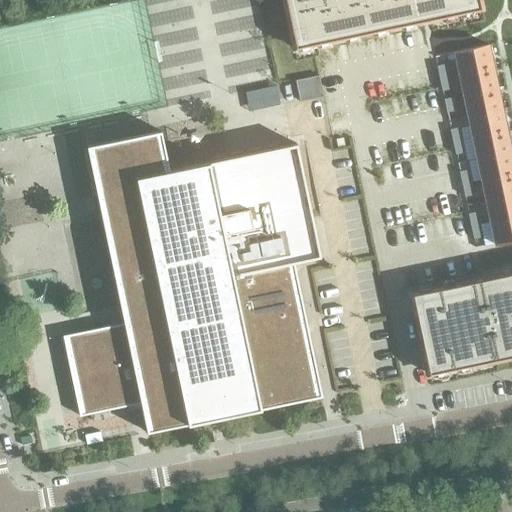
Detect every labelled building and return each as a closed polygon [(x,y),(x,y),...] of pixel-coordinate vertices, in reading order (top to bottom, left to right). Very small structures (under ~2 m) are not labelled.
[(284,0),(295,48),(481,8),(479,0),(284,0)] [(489,45),(454,52),(459,73),(493,66),(489,45)] [(437,65),(440,78),(449,76),(447,63),(437,65)] [(493,66),(459,73),(463,95),(498,87),(493,66)] [(319,75),(295,80),(300,101),(323,96),(319,75)] [(440,78),(442,90),(452,88),(449,76),(440,78)] [(498,87),(463,95),(468,116),(502,109),(498,87)] [(444,99),(447,112),(456,110),(455,103),(454,97),(444,99)] [(502,109),(468,116),(472,137),(507,130),(502,109)] [(451,129),(453,141),(463,139),(460,127),(451,129)] [(87,330),(63,335),(79,415),(92,412),(124,406),(131,404),(140,402),(145,424),(147,432),(210,419),(210,418),(220,416),(270,406),(321,395),(321,392),(293,261),(295,261),(320,256),(319,253),(312,219),(311,211),(306,190),(296,144),(296,143),(169,170),(161,130),(87,146),(87,147),(97,196),(99,205),(101,214),(76,219),(77,226),(93,300),(118,295),(120,306),(123,322),(87,330)] [(507,130),(472,137),(477,158),(511,151),(507,130)] [(453,141),(456,154),(465,152),(463,139),(453,141)] [(511,155),(511,151),(477,158),(481,180),(511,173),(511,155)] [(460,171),(462,183),(472,181),(469,169),(460,171)] [(511,173),(481,180),(486,201),(511,195),(511,173)] [(462,183),(465,196),(474,194),(472,181),(462,183)] [(511,195),(486,201),(490,222),(511,217),(511,195)] [(469,213),(471,226),(481,224),(478,211),(469,213)] [(511,217),(490,222),(481,224),(483,236),(485,245),(495,243),(511,239),(511,217)] [(471,226),(474,238),(483,236),(481,224),(471,226)] [(511,271),(498,275),(411,293),(428,372),(428,373),(497,359),(511,355),(511,271)]
